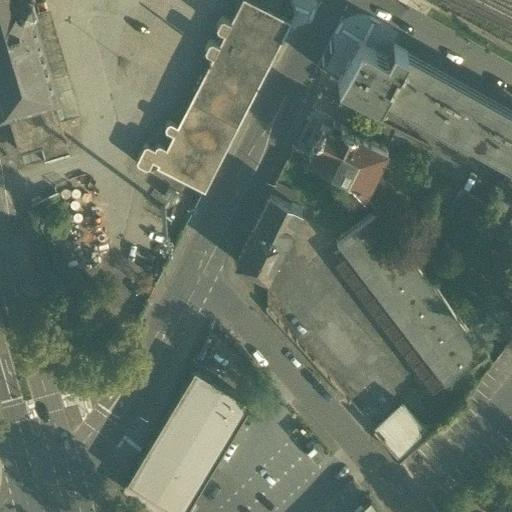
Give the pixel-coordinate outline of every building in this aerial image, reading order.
[(0,0),(0,105),(1,106),(1,107),(5,105),(53,92),(58,90),(58,89),(48,56),(46,51),(34,10),(32,2),(33,2),(33,0),(0,0)] [(250,0),(240,0),(230,20),(224,32),(218,43),(212,55),(189,101),(237,126),(290,20),(250,0)] [(49,5),(39,8),(52,50),(54,54),(64,87),(58,89),(58,90),(53,92),(60,117),(80,111),(49,5)] [(34,10),(46,51),(52,50),(39,8),(34,10)] [(217,28),(224,32),(230,20),(223,16),(220,17),(216,25),(217,28)] [(205,51),(212,55),(218,43),(212,39),(208,40),(204,48),(205,51)] [(433,121),(511,165),(511,163),(511,116),(454,84),(405,57),(408,53),(393,44),(386,57),(361,42),(338,82),(379,102),(383,93),(433,121)] [(64,87),(54,54),(48,56),(58,89),(64,87)] [(45,156),(45,157),(70,150),(60,117),(53,92),(5,105),(18,150),(21,149),(43,143),(47,155),(45,156)] [(204,190),(237,126),(189,101),(177,124),(172,133),(165,147),(157,162),(156,165),(204,190)] [(386,148),(415,170),(428,146),(363,114),(355,131),(386,147),(386,148)] [(165,130),(172,133),(177,124),(170,121),(167,122),(164,127),(165,130)] [(351,176),(363,193),(386,148),(386,147),(355,131),(341,124),(337,132),(322,124),(314,139),(315,140),(308,155),(351,176)] [(47,155),(43,143),(21,149),(24,162),(45,156),(47,155)] [(152,160),(157,162),(165,147),(159,143),(155,145),(154,147),(147,144),(144,145),(136,160),(137,163),(145,168),(149,167),(152,160)] [(270,193),(290,203),(295,192),(275,182),(270,193)] [(450,207),(477,223),(487,205),(460,189),(450,207)] [(275,261),(294,221),(300,208),(290,203),(270,193),(236,263),(261,275),(270,257),(275,261)] [(478,225),(498,236),(511,211),(511,206),(494,196),(478,225)] [(336,240),(444,382),(484,352),(376,210),(336,240)] [(511,211),(498,236),(511,243),(511,211)] [(251,403),(194,369),(126,482),(176,511),(185,511),(194,498),(251,403)] [(373,429),(399,457),(427,432),(401,403),(373,429)] [(323,456),(313,445),(306,452),(316,463),(323,456)] [(185,511),(176,511),(126,482),(120,490),(126,494),(156,511),(193,511),(200,501),(194,498),(185,511)] [(378,511),(369,499),(355,511),(378,511)]
